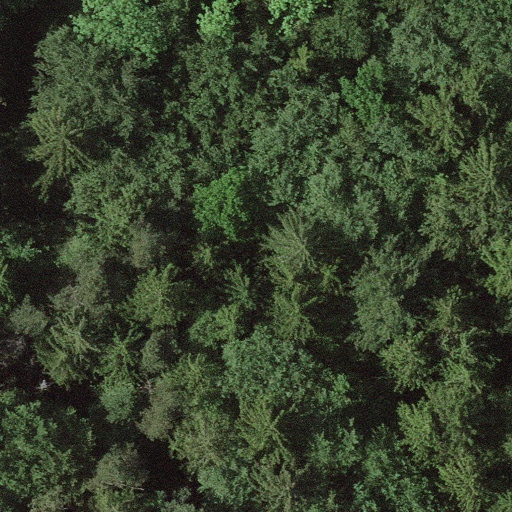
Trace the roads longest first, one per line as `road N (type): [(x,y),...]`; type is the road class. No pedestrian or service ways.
road 1 (track): [(387,149),(364,511)]
road 2 (track): [(511,93),(387,149)]
